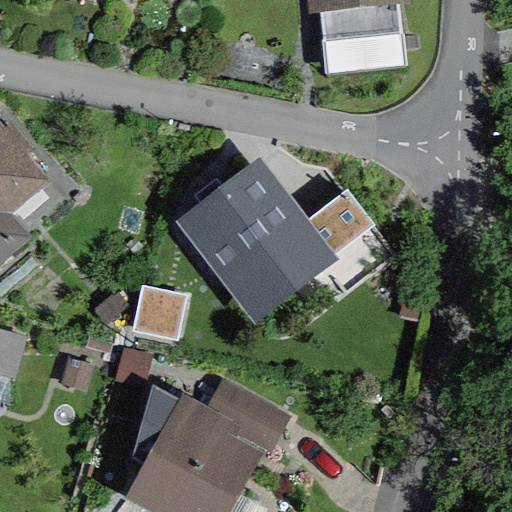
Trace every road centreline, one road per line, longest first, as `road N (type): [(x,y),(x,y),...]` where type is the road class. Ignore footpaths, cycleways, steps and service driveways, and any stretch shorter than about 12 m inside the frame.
road 1 (residential): [(0,67),(343,134),(458,144)]
road 2 (residential): [(458,144),(457,257),(416,511)]
road 3 (residential): [(466,0),(458,144)]
